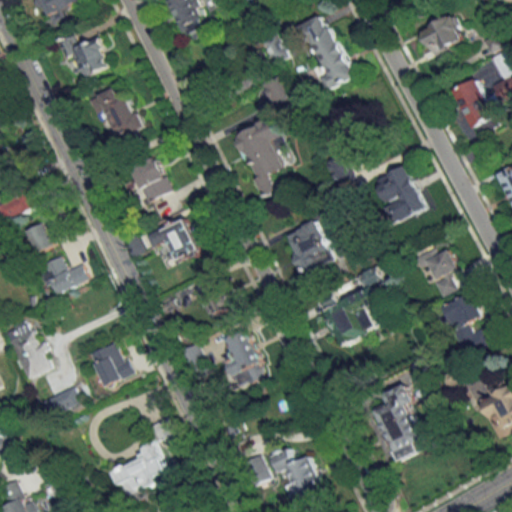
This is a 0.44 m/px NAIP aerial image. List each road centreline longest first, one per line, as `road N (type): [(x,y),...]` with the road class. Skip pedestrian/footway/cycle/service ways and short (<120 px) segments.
road 1 (residential): [(124,0),(375,501)]
road 2 (residential): [(234,511),(0,9)]
road 3 (residential): [(511,280),(361,0)]
